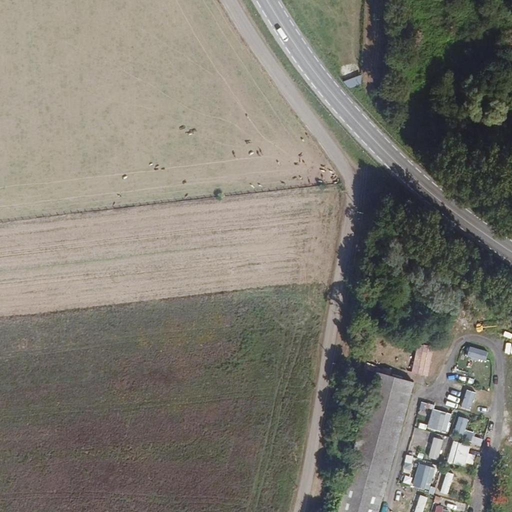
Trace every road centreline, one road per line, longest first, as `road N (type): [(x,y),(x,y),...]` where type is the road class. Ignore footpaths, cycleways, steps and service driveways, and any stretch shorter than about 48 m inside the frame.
road 1 (track): [(221,0),(347,186),(297,511)]
road 2 (primary): [(267,0),(355,124),(511,254)]
